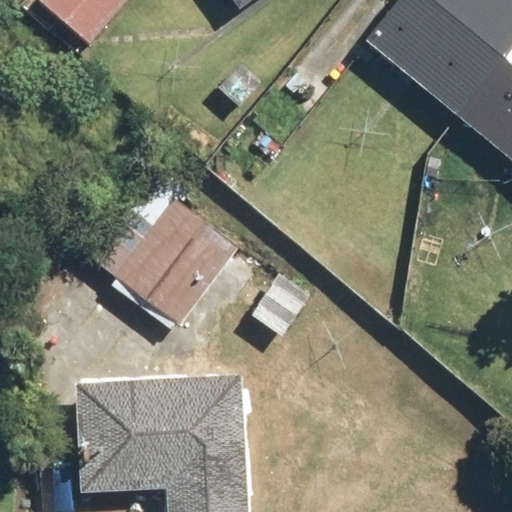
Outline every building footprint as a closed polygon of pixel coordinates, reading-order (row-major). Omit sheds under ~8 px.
[(44,0),(42,4),(89,42),(123,0),(44,0)] [(511,3),(507,0),(413,0),(376,48),(511,153),(511,3)] [(82,265),(170,324),(219,252),(132,193),(82,265)] [(312,297),(279,274),(247,320),(281,343),(312,297)] [(83,486),(165,485),(166,511),(242,511),(236,391),(193,393),(193,391),(82,392),(83,486)]
